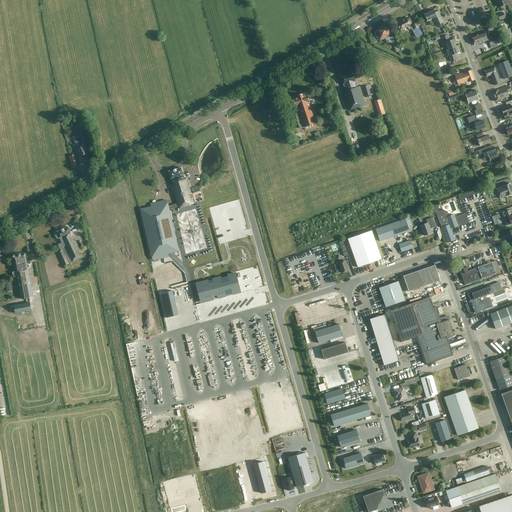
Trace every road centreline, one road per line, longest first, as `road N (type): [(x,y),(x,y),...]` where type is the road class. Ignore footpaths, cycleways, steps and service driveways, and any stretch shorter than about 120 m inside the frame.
road 1 (tertiary): [(0,233),(218,110)]
road 2 (tertiary): [(218,110),(403,0)]
road 3 (unclassified): [(277,306),(218,110)]
road 4 (unclassified): [(402,468),(349,295),(355,281)]
road 5 (unclassified): [(329,489),(277,306)]
road 6 (unclassified): [(503,433),(443,260)]
road 7 (tertiary): [(511,168),(452,0)]
road 8 (unknown): [(171,405),(295,371)]
